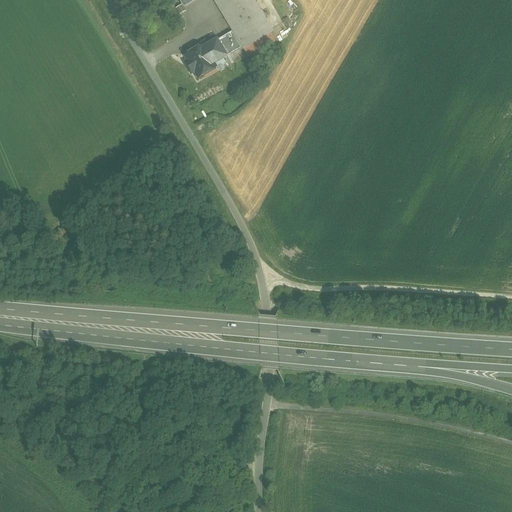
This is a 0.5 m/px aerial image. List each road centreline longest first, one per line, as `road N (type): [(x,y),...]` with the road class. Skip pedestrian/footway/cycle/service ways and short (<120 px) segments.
road 1 (unclassified): [(260,511),(268,307),(261,272),(227,199),(108,0)]
road 2 (trunk): [(511,351),(0,314)]
road 3 (trunk): [(0,322),(418,364)]
road 4 (track): [(265,395),(511,444)]
road 5 (track): [(262,282),(511,297)]
